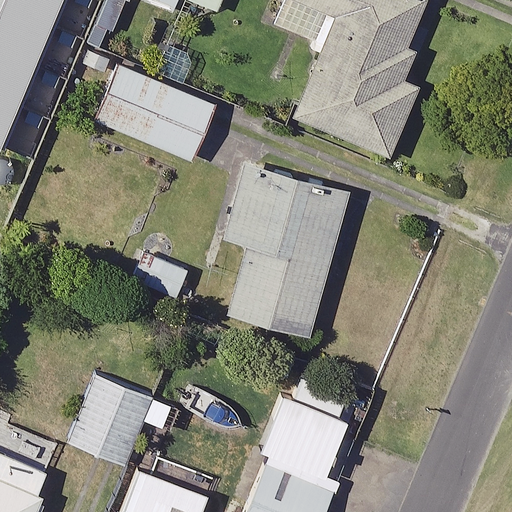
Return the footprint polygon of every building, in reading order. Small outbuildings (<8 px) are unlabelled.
[(116,24),(125,0),(149,0),(166,7),(169,0),(203,0),(214,4),(215,0),(98,0),(93,15),(116,24)] [(410,41),(401,37),(415,0),(266,0),(261,13),(316,35),(287,108),(383,147),(411,78),(397,72),(410,41)] [(211,97),(109,55),(86,111),(188,154),(211,97)] [(0,208),(34,125),(0,111),(0,208)] [(340,185),(237,159),(219,229),(241,235),(223,306),(304,327),(340,185)] [(185,263),(138,246),(128,273),(174,290),(185,263)] [(350,388),(296,366),(286,389),(274,384),(251,441),(263,446),(236,511),(318,511),(333,475),(318,469),(350,388)] [(146,388),(90,367),(64,436),(120,456),(146,388)] [(0,511),(29,511),(58,444),(0,419),(0,511)] [(194,511),(204,485),(129,458),(110,511),(194,511)]
